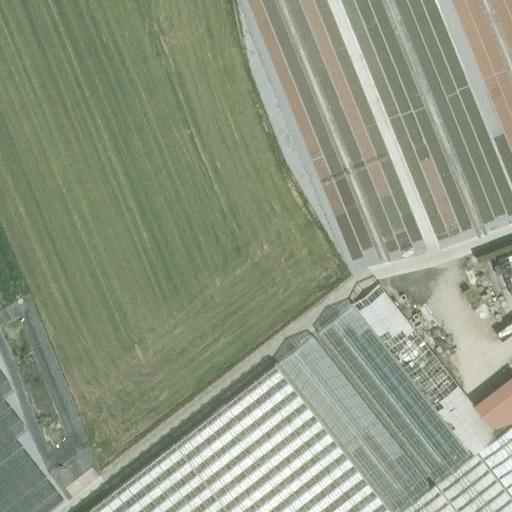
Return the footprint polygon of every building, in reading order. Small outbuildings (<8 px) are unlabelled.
[(511,379),(477,407),(381,283),(353,305),(472,456),(477,452),(511,424),(511,379)] [(353,305),(352,304),(316,331),(436,484),(472,456),(353,305)] [(399,511),(431,487),(312,334),(276,361),(393,511),(399,511)] [(393,511),(276,361),(172,440),(228,511),(393,511)] [(511,424),(477,452),(511,496),(511,424)] [(228,511),(172,440),(86,511),(228,511)] [(511,511),(511,496),(477,452),(472,456),(436,484),(431,487),(399,511),(511,511)]
